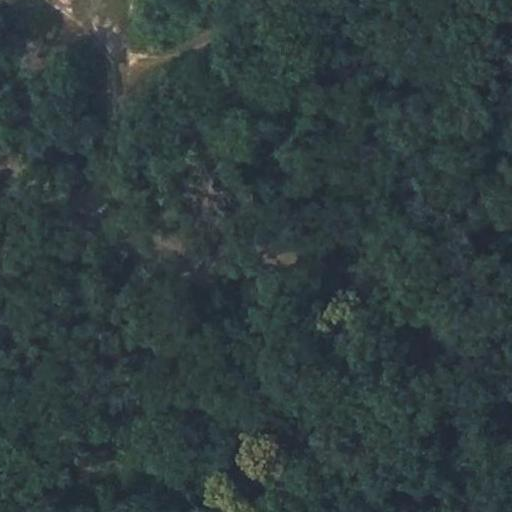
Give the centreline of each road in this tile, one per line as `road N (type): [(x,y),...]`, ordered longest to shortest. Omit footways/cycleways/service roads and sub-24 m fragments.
road 1 (track): [(470,511),(451,394),(429,350),(394,312),(339,274),(166,248),(0,167)]
road 2 (track): [(92,212),(122,82),(279,0)]
